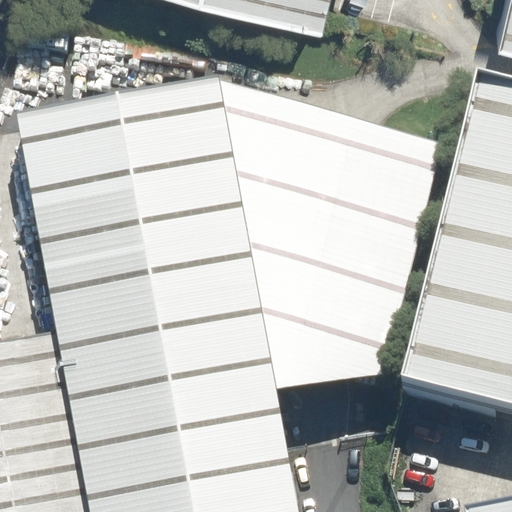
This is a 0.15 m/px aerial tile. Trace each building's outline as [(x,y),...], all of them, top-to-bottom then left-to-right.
[(245,0),(323,19),(327,0),(245,0)] [(511,0),(501,0),(494,30),(511,34),(511,0)] [(511,95),(482,88),(463,160),(403,397),(511,424),(511,95)] [(96,511),(298,511),(280,415),(403,397),(463,160),(220,98),(25,135),(65,346),(96,511)] [(0,511),(96,511),(65,346),(0,358),(0,511)]
